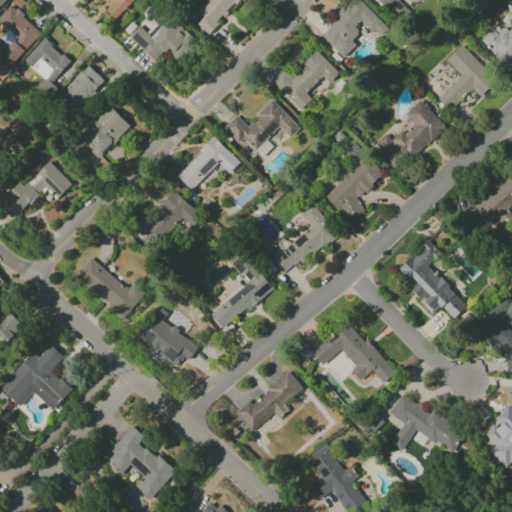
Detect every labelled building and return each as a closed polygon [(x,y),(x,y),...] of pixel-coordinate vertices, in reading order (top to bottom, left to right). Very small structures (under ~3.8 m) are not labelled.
[(115,19),(133,0),(105,0),(111,5),(106,10),(115,19)] [(207,0),(211,4),(194,21),(206,34),(239,0),(207,0)] [(388,28),(359,0),(348,0),(334,15),(338,18),(321,36),(343,58),(356,45),(351,41),(359,32),(354,28),(361,21),(379,38),(388,28)] [(377,0),(399,21),(409,12),(397,0),(396,0),(377,0)] [(0,17),(0,24),(7,31),(2,37),(10,45),(2,53),(13,62),(40,33),(10,6),(0,17)] [(511,12),(508,16),(511,20),(511,22),(499,36),(492,28),(480,40),(506,67),(511,60),(511,12)] [(154,62),(166,50),(180,63),(198,46),(168,15),(148,35),(139,26),(129,37),(154,62)] [(70,63),(44,38),(23,60),(43,80),(38,85),(50,98),(58,90),(51,83),(70,63)] [(437,99),(449,111),(472,89),(479,97),(496,81),(462,45),(446,60),(461,76),(437,99)] [(299,111),(311,99),(306,93),(322,77),(329,84),(339,74),(317,52),(290,78),(282,70),(270,81),(299,111)] [(59,94),(75,111),(105,83),(88,66),(59,94)] [(300,128),(272,100),(246,126),(235,115),(223,128),(240,145),(244,140),(255,151),(279,127),(290,138),(300,128)] [(404,115),(414,125),(404,133),(401,130),(391,140),(385,134),(372,146),(396,171),(444,126),(420,100),(404,115)] [(76,130),(101,155),(129,126),(109,106),(94,122),(89,117),(76,130)] [(10,138),(4,144),(16,157),(35,140),(15,119),(3,130),(10,138)] [(190,190),(218,163),(228,174),(239,163),(214,138),(175,175),(190,190)] [(324,198),(343,215),(347,221),(363,211),(356,198),(367,191),(381,176),(372,162),(351,142),(348,144),(341,151),(351,161),(355,168),(347,172),(324,198)] [(57,199),(71,185),(49,162),(23,186),(19,182),(6,195),(10,199),(1,207),(13,219),(46,187),(57,199)] [(511,174),(462,216),(477,235),(511,205),(511,174)] [(191,227),(201,216),(173,191),(150,218),(142,211),(131,223),(158,246),(182,219),(191,227)] [(269,261),(282,277),(325,242),(327,245),(339,236),(312,203),(299,214),(310,227),(269,261)] [(397,270),(423,299),(420,302),(432,315),(439,308),(450,321),(466,306),(428,266),(441,254),(428,241),(397,270)] [(222,330),(273,289),(244,252),(231,263),(247,282),(208,313),(222,330)] [(126,290),(90,258),(74,276),(122,318),(145,293),(133,283),(126,290)] [(0,304),(0,341),(5,345),(24,323),(2,302),(0,304)] [(511,370),(511,332),(501,318),(507,314),(499,302),(474,320),(511,370)] [(311,352),(321,365),(341,350),(354,368),(351,370),(359,381),(372,371),(384,386),(395,378),(352,321),(311,352)] [(0,385),(0,390),(18,407),(32,392),(51,411),(71,390),(50,370),(63,356),(50,345),(38,358),(32,352),(0,385)] [(235,412),(251,432),(274,414),(277,419),(288,410),(283,404),(302,388),(289,372),(251,403),(249,401),(235,412)] [(390,444),(402,451),(415,430),(451,453),(464,433),(432,412),(430,414),(400,395),(388,414),(403,423),(390,444)] [(135,487),(150,500),(174,473),(139,442),(144,437),(133,427),(105,459),(121,474),(129,465),(143,477),(135,487)] [(344,511),(354,511),(366,505),(351,481),(358,477),(351,466),(342,471),(326,444),(308,456),(321,478),(309,485),(318,500),(332,491),(344,511)] [(223,511),(211,501),(201,511),(223,511)]
